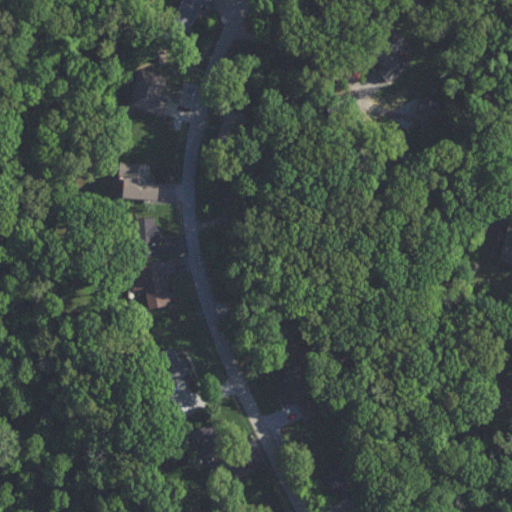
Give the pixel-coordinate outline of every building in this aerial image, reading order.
[(200,2),(210,6),(212,0),(180,0),(172,21),(189,28),(200,2)] [(391,81),(408,63),(393,48),(375,67),(391,81)] [(164,113),(168,98),(161,96),(167,75),(138,67),(128,103),(164,113)] [(431,127),(438,99),(420,95),(413,122),(431,127)] [(150,162),(119,161),(118,175),(124,175),(123,196),(158,198),(159,178),(149,178),(150,162)] [(158,241),(158,216),(136,216),(137,241),(158,241)] [(499,259),(511,261),(511,225),(506,225),(499,259)] [(148,307),(172,303),(169,285),(162,287),(158,263),(130,267),(134,288),(144,287),(148,307)] [(192,371),(184,356),(179,358),(173,347),(160,354),(173,380),(192,371)] [(296,400),(302,415),(318,409),(303,373),(278,383),(287,404),(296,400)] [(219,419),(195,429),(216,479),(241,468),(219,419)] [(361,498),(345,463),(325,473),(336,497),(347,492),(352,503),(361,498)]
